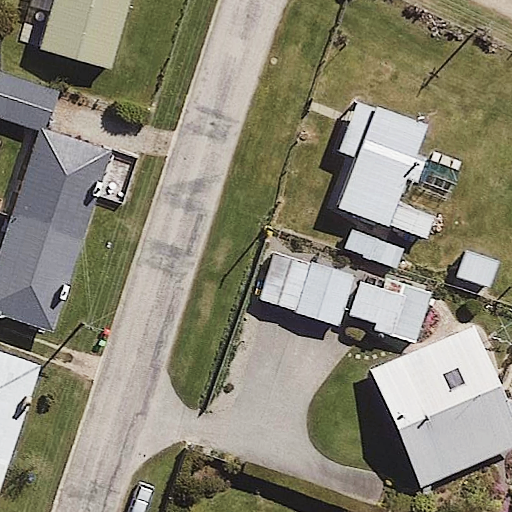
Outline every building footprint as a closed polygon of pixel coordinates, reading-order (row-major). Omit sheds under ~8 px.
[(34,50),(110,72),(129,0),(27,0),(26,5),(45,10),(34,50)] [(0,55),(0,120),(39,134),(0,248),(0,311),(51,329),(57,312),(63,314),(72,287),(66,285),(95,199),(101,201),(107,183),(101,181),(119,128),(55,106),(65,77),(0,55)] [(414,137),(424,109),(351,83),(329,146),(342,151),(327,195),(428,230),(439,200),(395,185),(398,174),(411,178),(423,141),(414,137)] [(400,236),(347,217),(337,244),(390,264),(400,236)] [(427,283),(376,265),(374,272),(269,234),(250,287),(338,318),(343,304),(365,313),(360,327),(405,343),(427,283)] [(460,235),(449,263),(488,280),(500,251),(460,235)] [(511,389),(510,384),(501,388),(467,315),(365,363),(418,478),(511,433),(511,410),(511,411),(511,410),(511,389)] [(0,483),(39,366),(0,353),(0,483)]
